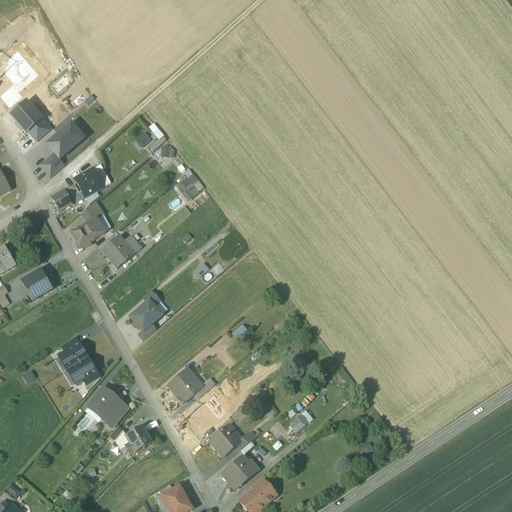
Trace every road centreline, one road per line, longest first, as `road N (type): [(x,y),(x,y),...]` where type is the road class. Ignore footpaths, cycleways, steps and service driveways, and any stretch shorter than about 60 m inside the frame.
road 1 (residential): [(37,198),(215,511)]
road 2 (secondary): [(511,392),(333,511)]
road 3 (track): [(261,0),(139,108)]
